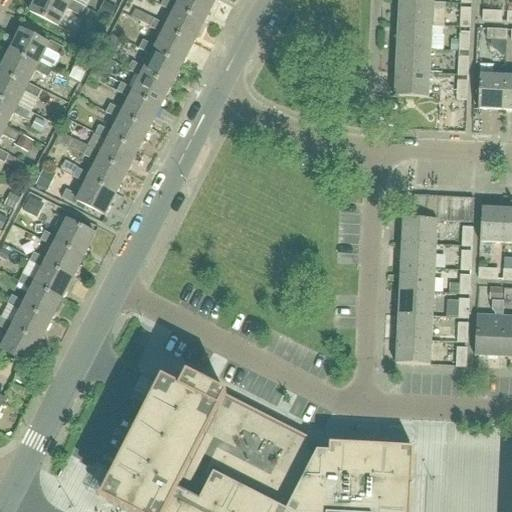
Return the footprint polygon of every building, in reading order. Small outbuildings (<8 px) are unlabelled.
[(70,7),(55,0),(37,0),(30,14),(71,36),(71,35),(59,28),(67,11),(80,18),(85,9),(72,3),(70,7)] [(176,10),(204,25),(215,3),(209,0),(180,0),(178,5),(167,0),(164,0),(161,8),(174,14),(176,10)] [(434,4),(399,3),(398,26),(433,28),(434,4)] [(194,46),(204,25),(176,10),(174,14),(167,27),(154,20),(150,29),(163,36),(165,31),(194,46)] [(471,29),(472,10),(461,10),(460,29),(471,29)] [(483,12),(482,22),(502,23),(502,13),(483,12)] [(433,28),(398,26),(397,50),(432,52),(433,28)] [(139,50),(152,57),(154,53),(183,67),(194,46),(165,31),(163,36),(156,48),(143,42),(139,50)] [(507,32),(488,31),(487,41),(506,42),(507,32)] [(38,69),(40,65),(47,52),(60,59),(64,50),(50,43),(48,46),(21,32),(9,54),(38,69)] [(469,53),(470,34),(460,34),(459,53),(469,53)] [(431,76),(432,52),(397,50),(396,74),(431,76)] [(172,89),(183,67),(154,53),(152,57),(145,69),(132,63),(128,72),(141,78),(143,74),(172,89)] [(0,76),(27,90),(29,86),(36,74),(49,80),(53,71),(40,65),(38,69),(9,54),(0,72),(0,76)] [(458,77),(468,78),(469,58),(459,57),(458,77)] [(76,62),(71,77),(83,81),(88,66),(76,62)] [(161,110),(172,89),(143,74),(141,78),(134,91),(121,84),(117,93),(129,100),(132,96),(161,110)] [(396,74),(394,99),(430,100),(431,76),(396,74)] [(0,103),(17,112),(19,107),(25,95),(38,102),(42,93),(29,86),(27,90),(0,76),(0,103)] [(503,113),(504,78),(480,77),(478,112),(503,113)] [(435,93),(453,95),(454,80),(437,78),(435,93)] [(511,78),(504,78),(503,113),(511,113),(511,78)] [(458,82),(457,102),(467,102),(468,83),(458,82)] [(150,132),(161,110),(132,96),(129,100),(123,112),(111,106),(106,115),(119,121),(121,117),(150,132)] [(17,112),(0,103),(0,130),(5,133),(7,129),(14,116),(27,123),(25,127),(42,136),(48,124),(31,115),(31,114),(19,107),(17,112)] [(56,110),(49,123),(58,127),(64,114),(56,110)] [(139,153),(150,132),(121,117),(119,121),(112,134),(99,127),(95,136),(108,143),(110,138),(139,153)] [(5,133),(0,130),(0,143),(3,138),(16,145),(21,135),(7,129),(5,133)] [(128,175),(139,153),(110,138),(108,143),(101,155),(89,148),(84,157),(97,164),(99,160),(128,175)] [(0,163),(13,170),(17,161),(0,152),(0,163)] [(117,196),(128,175),(99,160),(97,164),(90,176),(77,170),(73,179),(86,185),(88,181),(117,196)] [(88,181),(86,185),(80,198),(67,191),(62,200),(76,208),(78,204),(105,218),(117,196),(88,181)] [(415,198),(413,221),(426,222),(427,198),(415,198)] [(439,199),(427,198),(426,222),(437,222),(439,199)] [(450,199),(439,199),(437,222),(438,223),(437,224),(449,224),(450,199)] [(462,200),(450,199),(449,224),(461,225),(462,200)] [(474,201),(462,200),(461,225),(473,225),(474,201)] [(480,245),(504,246),(506,211),(482,210),(480,245)] [(56,244),(84,259),(95,236),(54,215),(54,217),(66,223),(57,240),(45,233),(40,242),(53,249),(56,244)] [(403,221),(401,246),(436,247),(437,224),(438,223),(437,222),(426,222),(413,221),(403,221)] [(473,230),(463,230),(462,248),(472,249),(473,230)] [(56,244),(53,249),(47,261),(34,254),(29,263),(42,269),(44,265),(73,280),(84,259),(56,244)] [(435,271),(436,247),(401,246),(400,270),(435,271)] [(471,273),(472,254),(462,253),(461,272),(471,273)] [(33,287),(62,301),(73,280),(44,265),(42,269),(36,282),(23,276),(19,284),(31,291),(33,287)] [(400,270),(399,293),(434,295),(435,271),(400,270)] [(478,281),(498,282),(499,272),(479,270),(478,281)] [(503,282),(511,282),(511,272),(504,272),(503,282)] [(460,297),(470,298),(471,278),(461,277),(460,297)] [(33,287),(31,291),(25,304),(12,297),(7,306),(20,312),(22,308),(51,323),(62,301),(33,287)] [(490,288),(490,289),(489,301),(504,301),(504,289),(490,288)] [(433,319),(434,295),(399,293),(398,317),(433,319)] [(216,325),(223,309),(207,301),(199,318),(216,325)] [(270,319),(310,342),(320,324),(280,301),(270,319)] [(458,320),(469,321),(470,302),(459,301),(458,320)] [(474,358),(500,359),(502,319),(503,319),(504,303),(492,303),(492,312),(495,315),(495,318),(478,317),(476,317),(474,358)] [(22,308),(20,312),(14,325),(1,319),(0,320),(0,329),(9,334),(11,330),(40,345),(51,323),(22,308)] [(398,317),(397,341),(432,343),(433,319),(398,317)] [(500,359),(511,359),(511,319),(503,319),(502,319),(500,359)] [(457,345),(468,345),(468,328),(458,327),(457,345)] [(0,354),(1,352),(24,364),(29,367),(40,345),(11,330),(9,334),(3,346),(0,345),(0,354)] [(430,368),(432,343),(397,341),(395,366),(430,368)] [(456,369),(466,370),(467,350),(457,350),(456,369)] [(400,395),(413,394),(413,371),(400,372),(400,395)] [(421,371),(422,402),(434,402),(433,371),(421,371)] [(26,377),(19,373),(15,380),(23,383),(26,377)] [(434,392),(448,396),(453,377),(439,373),(434,392)] [(409,511),(413,451),(329,447),(329,455),(318,454),(322,447),(185,378),(179,391),(170,387),(169,389),(163,399),(154,395),(150,403),(146,411),(153,415),(148,425),(141,421),(132,438),(140,442),(135,452),(127,448),(119,465),(126,468),(107,505),(107,506),(119,511),(409,511)] [(0,411),(11,389),(10,388),(3,401),(0,399),(0,411)] [(511,409),(511,399),(481,399),(481,409),(511,409)]
